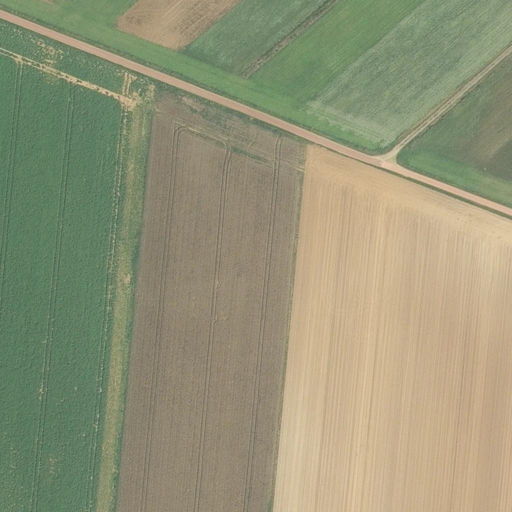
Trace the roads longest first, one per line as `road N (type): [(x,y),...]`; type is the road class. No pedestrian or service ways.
road 1 (unclassified): [(382,164),(0,15)]
road 2 (unclassified): [(511,53),(382,164)]
road 3 (unclassified): [(382,164),(511,216)]
